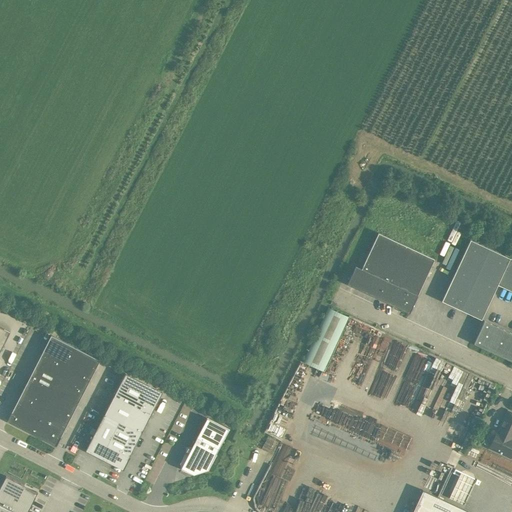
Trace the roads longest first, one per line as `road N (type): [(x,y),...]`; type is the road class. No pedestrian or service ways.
road 1 (unclassified): [(341,297),(511,377)]
road 2 (unclassified): [(144,511),(0,437)]
